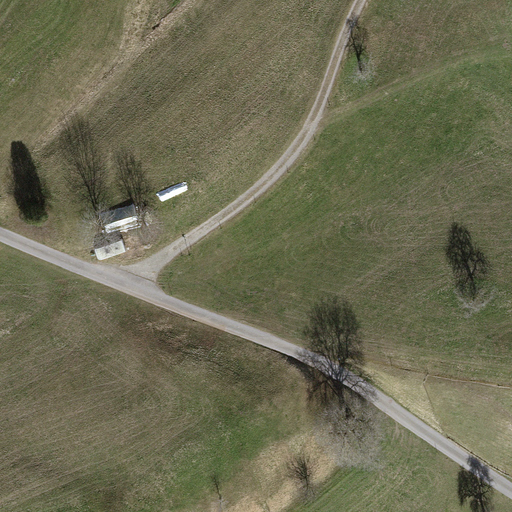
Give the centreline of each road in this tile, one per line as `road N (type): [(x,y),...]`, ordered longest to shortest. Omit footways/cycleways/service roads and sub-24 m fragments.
road 1 (tertiary): [(511,490),(326,367),(0,233)]
road 2 (track): [(123,283),(250,196),(314,131),(365,0)]
